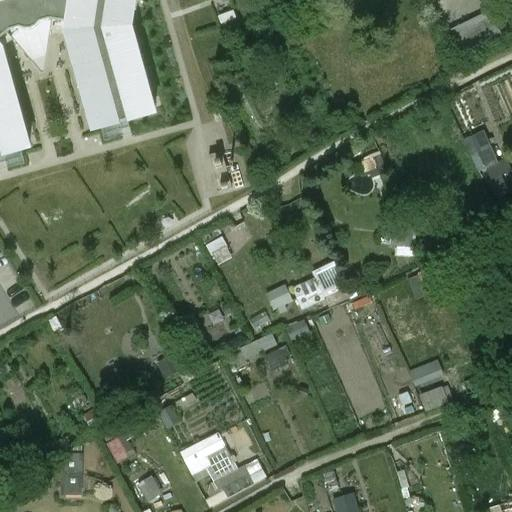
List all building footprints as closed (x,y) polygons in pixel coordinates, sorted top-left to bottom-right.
[(0,0),(0,159),(30,151),(6,43),(0,39),(0,33),(12,26),(29,30),(38,18),(61,20),(64,37),(92,137),(159,115),(138,31),(140,0),(0,0)] [(489,13),(451,31),(462,53),(501,36),(489,13)] [(497,166),(483,133),(468,140),(482,172),(497,166)] [(382,222),(380,244),(413,247),(415,225),(382,222)] [(424,242),(432,259),(461,246),(453,229),(424,242)] [(223,239),(207,247),(217,267),(233,259),(223,239)] [(289,284),(302,312),(325,302),(329,309),(352,300),(336,262),(289,284)] [(435,271),(408,281),(416,301),(442,291),(435,271)] [(146,273),(140,276),(150,293),(155,290),(146,273)] [(279,294),(268,301),(276,316),(288,310),(279,294)] [(370,294),(313,319),(321,338),(348,327),(345,318),(362,311),(376,307),(370,294)] [(228,305),(222,309),(226,316),(232,312),(228,305)] [(265,314),(249,322),(254,331),(270,323),(265,314)] [(192,316),(181,323),(188,334),(199,327),(192,316)] [(378,316),(364,322),(369,333),(383,327),(378,316)] [(63,330),(57,319),(48,323),(54,334),(63,330)] [(304,322),(286,331),(292,344),(310,335),(304,322)] [(204,337),(197,341),(203,351),(210,347),(204,337)] [(273,337),(240,352),(245,364),(278,349),(273,337)] [(286,349),(264,359),(271,374),(293,363),(286,349)] [(157,365),(165,381),(180,374),(172,358),(157,365)] [(410,374),(415,387),(444,376),(439,363),(410,374)] [(392,377),(395,384),(405,380),(402,372),(392,377)] [(167,395),(170,400),(185,392),(182,387),(167,395)] [(448,387),(420,397),(426,414),(454,404),(448,387)] [(172,408),(159,414),(168,432),(181,426),(172,408)] [(96,411),(84,418),(92,433),(104,426),(96,411)] [(92,436),(87,428),(74,435),(79,443),(92,436)] [(111,429),(103,434),(109,445),(118,440),(111,429)] [(1,437),(0,437),(0,464),(13,456),(1,437)] [(213,439),(180,455),(194,480),(204,474),(200,465),(220,454),(213,439)] [(129,460),(118,440),(109,445),(107,446),(118,466),(129,460)] [(99,450),(87,449),(87,476),(99,476),(99,450)] [(81,453),(59,453),(59,497),(81,497),(81,453)] [(267,480),(257,461),(210,486),(209,499),(205,501),(210,511),(267,480)] [(136,488),(145,506),(164,496),(154,478),(136,488)] [(336,481),(326,484),(330,497),(339,494),(336,481)] [(407,489),(401,491),(404,500),(410,498),(407,489)] [(325,495),(317,497),(321,509),(329,507),(325,495)] [(359,511),(354,495),(333,501),(336,511),(359,511)] [(511,511),(511,503),(490,510),(490,511),(511,511)]
